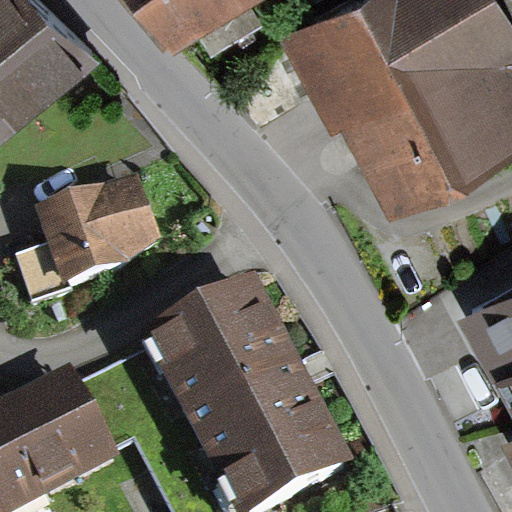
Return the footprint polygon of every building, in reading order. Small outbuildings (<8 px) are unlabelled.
[(0,0),(0,143),(97,63),(22,0),(0,0)] [(128,0),(172,55),(262,0),(128,0)] [(511,31),(493,0),(346,0),(273,44),(325,131),(338,124),(396,221),(511,151),(511,31)] [(138,177),(37,208),(49,244),(18,256),(37,303),(74,290),(71,281),(132,261),(158,243),(138,177)] [(136,338),(187,434),(227,511),(269,511),(349,470),(298,375),(247,279),(136,338)] [(511,281),(468,308),(508,374),(511,371),(511,281)] [(9,511),(118,454),(68,362),(0,398),(0,509),(1,511),(9,511)]
